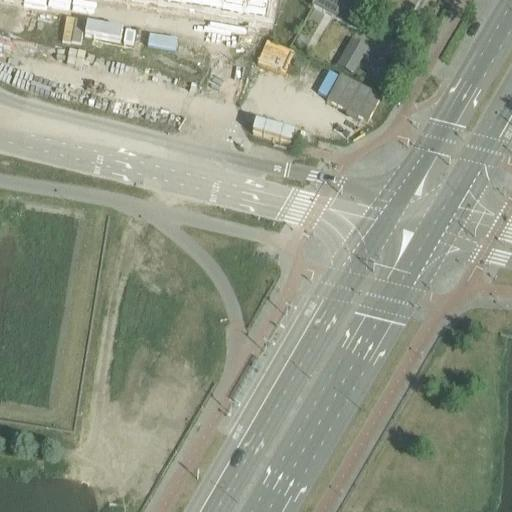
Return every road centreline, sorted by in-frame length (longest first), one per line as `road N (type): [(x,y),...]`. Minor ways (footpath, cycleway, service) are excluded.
road 1 (unclassified): [(0,141),(383,232)]
road 2 (unclassified): [(335,184),(0,99)]
road 3 (secondary): [(383,232),(218,511)]
road 4 (secondary): [(268,511),(427,242)]
road 5 (residential): [(16,0),(257,37)]
road 6 (secondary): [(511,10),(403,200)]
road 7 (secondary): [(446,210),(511,97)]
